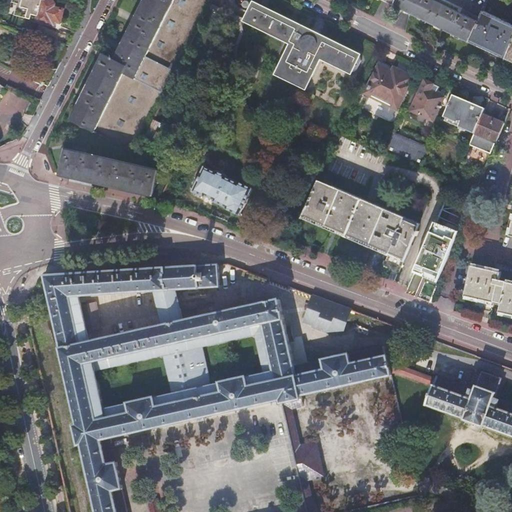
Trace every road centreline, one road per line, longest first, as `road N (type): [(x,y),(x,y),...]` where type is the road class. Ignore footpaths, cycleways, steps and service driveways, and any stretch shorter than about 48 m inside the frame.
road 1 (secondary): [(240,250),(511,350)]
road 2 (tertiary): [(0,267),(139,242),(240,250)]
road 3 (residential): [(303,0),(511,94)]
road 4 (secondary): [(44,511),(0,310)]
road 5 (residential): [(10,181),(99,0)]
road 6 (secondary): [(240,250),(164,219),(53,192)]
